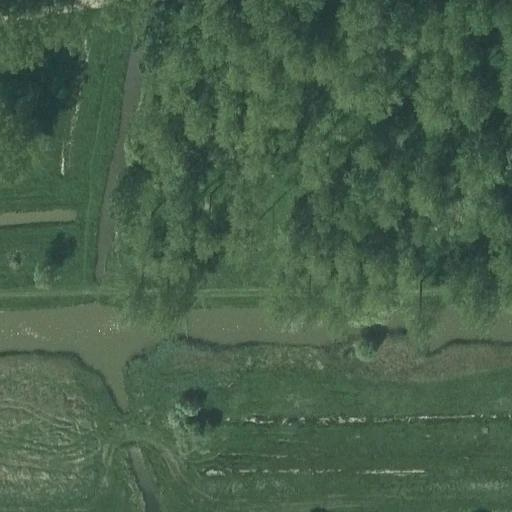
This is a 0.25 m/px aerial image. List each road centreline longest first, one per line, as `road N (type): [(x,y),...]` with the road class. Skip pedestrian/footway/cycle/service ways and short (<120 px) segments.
road 1 (track): [(511,286),(0,293)]
road 2 (track): [(127,0),(0,22)]
